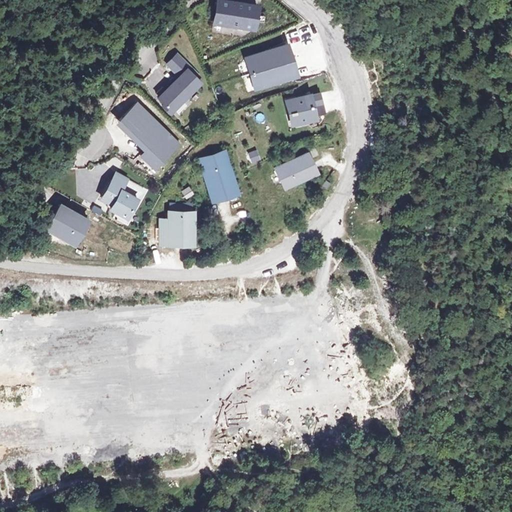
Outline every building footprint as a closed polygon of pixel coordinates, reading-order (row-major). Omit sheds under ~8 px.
[(217,1),(214,23),(254,29),(258,7),(217,1)] [(287,45),(246,58),(256,89),(298,76),(287,45)] [(197,75),(177,56),(169,64),(180,75),(182,76),(168,91),(161,98),(167,104),(173,110),(200,83),(194,78),(197,75)] [(182,76),(180,75),(166,90),(168,91),(182,76)] [(308,96),(286,102),(289,115),(294,114),(296,123),(314,119),(308,96)] [(178,145),(136,104),(119,122),(149,151),(142,158),(154,170),(178,145)] [(256,150),(247,155),(252,166),(262,161),(256,150)] [(225,151),(199,159),(212,201),(238,193),(225,151)] [(310,153),(277,169),(287,189),(320,173),(310,153)] [(127,183),(116,177),(112,184),(123,190),(127,183)] [(332,183),(329,181),(328,180),(323,187),(325,189),(327,190),(332,183)] [(123,190),(112,184),(102,202),(110,207),(107,211),(127,222),(143,192),(127,183),(123,190)] [(189,188),(181,193),(186,201),(194,197),(189,188)] [(62,206),(49,230),(77,246),(90,222),(62,206)] [(194,216),(168,215),(168,224),(167,249),(193,250),(194,216)] [(168,224),(160,224),(160,249),(167,249),(168,224)]
